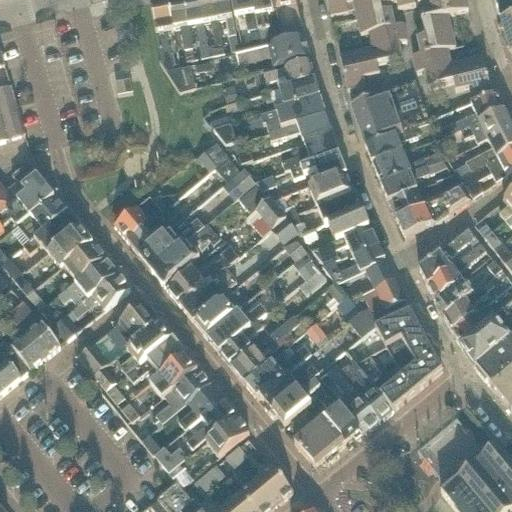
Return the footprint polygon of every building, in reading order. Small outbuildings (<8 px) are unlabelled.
[(196,66),(189,30),(183,0),(180,0),(168,2),(174,33),(182,32),(189,68),(196,66)] [(212,62),(204,28),(198,0),(183,0),(189,30),(197,29),(204,64),(212,62)] [(226,59),(219,25),(213,0),(198,0),(204,28),(212,27),(219,61),(226,59)] [(238,56),(239,54),(229,0),(213,0),(219,25),(226,24),(233,57),(238,56)] [(256,55),(264,53),(253,0),(232,0),(236,20),(246,18),(250,35),(251,35),(256,55)] [(267,17),(276,15),(272,0),(253,0),(264,53),(273,51),(268,32),(270,32),(267,17)] [(306,43),(298,9),(296,0),(274,0),(278,17),(288,15),(291,30),(281,32),(285,48),(306,43)] [(364,4),(364,3),(363,0),(327,0),(332,20),(350,16),(348,8),(355,6),(364,4)] [(382,8),(381,8),(379,0),(375,0),(364,3),(364,4),(355,6),(362,39),(371,37),(370,36),(396,30),(392,13),(384,15),(382,8)] [(415,1),(414,1),(414,0),(379,0),(381,8),(382,8),(397,5),(399,13),(417,9),(415,1)] [(470,14),(466,0),(439,0),(440,2),(432,4),(436,20),(449,17),(449,19),(470,14)] [(495,0),(498,8),(508,6),(506,0),(495,0)] [(501,19),(511,16),(511,0),(506,0),(508,6),(498,8),(501,19)] [(174,35),(174,33),(168,2),(151,6),(163,65),(161,66),(168,77),(171,76),(170,75),(174,74),(167,37),(174,35)] [(457,52),(449,19),(449,17),(436,20),(423,23),(427,40),(419,42),(423,58),(423,59),(449,53),(457,52)] [(511,21),(502,25),(511,57),(511,21)] [(400,47),(408,45),(404,28),(396,30),(370,36),(371,37),(374,52),(375,52),(379,69),(404,64),(400,47)] [(311,63),(306,45),(306,43),(285,48),(273,51),(264,53),(256,55),(238,60),(241,70),(274,62),(276,72),(311,63)] [(381,78),(379,69),(375,52),(374,52),(341,60),(349,94),(367,90),(365,81),(381,78)] [(451,69),(452,69),(449,53),(423,59),(423,58),(414,60),(418,77),(427,76),(430,92),(455,86),(451,69)] [(475,99),(493,95),(485,61),(452,69),(451,69),(455,86),(457,94),(473,91),(475,99)] [(291,92),(317,85),(312,67),(265,79),(268,88),(288,83),(291,92)] [(181,96),(198,92),(193,71),(174,74),(170,75),(171,76),(168,77),(181,96)] [(120,99),(134,97),(132,83),(117,86),(120,99)] [(281,115),(322,102),(317,85),(291,92),(282,95),(285,108),(277,110),(278,116),(281,115)] [(403,137),(412,133),(419,131),(429,127),(426,116),(416,87),(389,96),(390,97),(397,120),(403,137)] [(0,106),(4,120),(20,115),(13,92),(0,95),(0,106)] [(397,120),(390,97),(389,96),(353,109),(361,132),(397,120)] [(467,132),(506,116),(498,98),(472,108),(477,118),(461,125),(465,133),(467,132)] [(302,128),(327,120),(322,102),(281,115),(278,116),(262,121),(264,128),(266,127),(270,138),(302,128)] [(11,144),(27,139),(20,115),(4,120),(11,144)] [(479,148),(489,143),(511,132),(511,129),(506,116),(465,133),(462,134),(466,144),(475,140),(479,148)] [(0,146),(11,144),(4,120),(0,121),(0,146)] [(216,134),(231,129),(233,129),(230,120),(214,125),(215,128),(212,129),(216,134)] [(306,147),(333,137),(327,120),(302,128),(270,138),(273,146),(288,142),(288,144),(303,139),(306,147)] [(367,150),(403,137),(397,120),(361,132),(367,150)] [(229,150),(238,147),(231,129),(216,134),(229,150)] [(374,167),(403,156),(399,147),(415,142),(422,139),(419,131),(412,133),(403,137),(367,150),(374,167)] [(474,177),(511,155),(511,132),(489,143),(494,154),(469,166),(474,177)] [(444,158),(457,152),(451,139),(437,145),(444,158)] [(298,173),(340,157),(334,140),(307,150),(310,158),(295,164),(298,173)] [(216,174),(230,162),(231,161),(224,153),(210,165),(205,158),(203,160),(209,167),(194,180),(200,187),(216,174)] [(498,188),(511,178),(511,155),(474,177),(461,184),(475,204),(485,197),(479,188),(492,179),(498,188)] [(243,168),(254,164),(252,157),(241,161),(243,168)] [(347,175),(340,158),(340,157),(298,173),(292,175),(296,184),(319,176),(322,185),(347,175)] [(424,164),(408,170),(404,160),(376,172),(383,189),(427,171),(424,164)] [(232,185),(241,177),(230,162),(216,174),(229,187),(232,185)] [(415,185),(430,179),(427,171),(383,189),(390,205),(419,195),(415,185)] [(246,174),(241,177),(232,185),(245,199),(257,189),(252,182),(252,181),(246,174)] [(354,193),(348,178),(323,187),(311,192),(317,208),(354,193)] [(19,205),(14,209),(0,191),(0,239),(5,235),(3,231),(13,223),(19,230),(26,225),(56,201),(38,180),(23,192),(20,188),(11,195),(19,205)] [(272,182),(259,187),(265,195),(279,190),(275,181),(272,182)] [(456,181),(438,188),(443,196),(445,201),(461,191),(456,181)] [(258,190),(241,205),(253,219),(258,214),(264,208),(269,204),(258,190)] [(448,222),(472,206),(461,191),(445,201),(443,202),(445,205),(398,224),(407,243),(437,230),(435,225),(433,220),(445,215),(448,222)] [(438,198),(423,204),(419,195),(390,205),(398,224),(445,205),(443,202),(440,203),(438,198)] [(335,225),(363,213),(357,198),(319,213),(325,228),(326,229),(335,225)] [(507,226),(511,222),(511,199),(506,205),(511,211),(501,219),(507,226)] [(33,246),(69,217),(56,201),(26,225),(19,230),(33,246)] [(281,215),(271,202),(269,204),(264,208),(258,214),(262,219),(251,229),(257,237),(260,234),(262,235),(270,228),(274,233),(288,222),(281,215)] [(153,227),(164,218),(151,203),(141,212),(140,212),(116,231),(117,232),(129,246),(153,227)] [(291,222),(299,219),(295,209),(281,215),(288,222),(288,223),(291,222)] [(172,212),(164,218),(153,227),(129,246),(141,261),(165,242),(187,224),(189,221),(184,214),(178,219),(172,212)] [(370,231),(368,225),(363,213),(335,225),(326,229),(325,228),(322,230),(325,238),(341,232),(346,242),(370,231)] [(51,258),(81,232),(69,217),(33,246),(26,252),(32,259),(44,249),(51,258)] [(303,228),(299,219),(291,222),(295,231),(303,228)] [(206,232),(199,223),(191,229),(187,224),(165,242),(141,261),(153,275),(200,237),(206,232)] [(285,250),(299,239),(287,224),(273,235),(285,250)] [(487,228),(480,234),(486,242),(487,243),(494,237),(487,228)] [(355,261),(379,250),(370,231),(346,242),(319,253),(323,262),(349,250),(354,258),(355,261)] [(64,273),(66,271),(94,248),(81,232),(51,258),(64,273)] [(429,291),(481,248),(470,234),(421,273),(420,274),(429,291)] [(199,243),(202,240),(200,237),(153,275),(166,291),(197,265),(191,258),(203,248),(199,243)] [(496,255),(504,249),(503,249),(494,237),(487,243),(496,255)] [(298,267),(309,258),(298,246),(286,253),(298,267)] [(79,286),(107,263),(94,248),(66,271),(79,286)] [(459,280),(488,256),(481,248),(429,291),(437,307),(463,285),(459,280)] [(506,268),(511,263),(511,258),(504,249),(496,255),(506,268)] [(351,283),(387,266),(379,250),(355,261),(359,270),(346,277),(341,277),(338,269),(328,274),(337,286),(339,289),(349,284),(351,283)] [(233,267),(241,261),(232,251),(225,257),(233,267)] [(0,265),(4,271),(10,265),(0,252),(0,265)] [(308,285),(320,275),(313,265),(310,261),(310,260),(309,258),(298,267),(295,270),(308,285)] [(10,265),(4,271),(17,286),(23,280),(28,276),(15,261),(10,265)] [(87,306),(120,279),(107,263),(79,286),(57,304),(60,308),(63,305),(66,308),(72,303),(79,312),(87,306)] [(503,275),(496,266),(495,265),(489,271),(497,280),(503,275)] [(397,287),(396,285),(387,266),(351,283),(353,287),(357,285),(358,289),(371,283),(376,294),(377,296),(397,287)] [(182,310),(211,286),(221,278),(215,271),(201,282),(194,273),(168,294),(182,310)] [(193,324),(223,300),(238,287),(227,273),(221,278),(211,286),(182,310),(193,324)] [(320,275),(308,285),(300,291),(307,300),(327,283),(320,275)] [(0,277),(0,296),(9,289),(0,277)] [(107,315),(133,294),(120,279),(87,306),(79,312),(74,316),(80,324),(100,307),(107,315)] [(23,280),(17,286),(28,300),(34,295),(23,280)] [(445,321),(476,296),(465,283),(463,285),(437,307),(445,321)] [(340,308),(348,301),(339,289),(337,286),(328,294),(340,308)] [(373,320),(406,305),(397,287),(377,296),(382,307),(373,311),(374,314),(371,316),(373,320)] [(472,312),(489,298),(483,291),(476,296),(445,321),(454,336),(476,319),(472,312)] [(42,315),(48,310),(35,296),(29,301),(42,315)] [(17,314),(6,300),(0,304),(0,307),(46,365),(62,352),(25,308),(17,314)] [(379,330),(412,316),(406,305),(373,320),(368,322),(364,316),(350,327),(363,342),(379,330)] [(231,322),(240,314),(241,314),(235,306),(223,316),(218,309),(196,327),(208,341),(231,322)] [(32,376),(46,365),(0,307),(0,321),(19,344),(11,351),(18,359),(32,376)] [(132,352),(140,346),(161,329),(145,309),(116,332),(132,352)] [(61,326),(49,311),(48,310),(42,315),(55,331),(61,326)] [(259,325),(269,317),(262,310),(246,323),(240,314),(231,322),(208,341),(220,357),(255,329),(259,325)] [(511,344),(511,310),(492,326),(462,351),(475,370),(477,373),(511,344)] [(299,311),(269,337),(278,347),(308,321),(299,311)] [(412,316),(376,334),(387,352),(421,333),(412,316)] [(488,320),(480,327),(476,319),(454,336),(462,351),(492,326),(488,320)] [(74,342),(62,327),(52,335),(64,350),(74,342)] [(139,373),(174,344),(161,329),(140,346),(146,354),(133,365),(139,373)] [(248,346),(261,336),(255,329),(220,357),(233,372),(255,354),(248,346)] [(421,333),(387,352),(395,366),(411,358),(418,371),(436,361),(421,333)] [(262,361),(275,351),(269,343),(255,354),(233,372),(246,388),(268,369),(262,361)] [(162,380),(187,360),(174,344),(139,373),(135,376),(141,383),(155,372),(162,380)] [(511,344),(477,373),(479,375),(493,391),(511,375),(511,344)] [(110,369),(95,351),(94,350),(93,351),(94,352),(91,354),(90,353),(80,362),(96,381),(106,373),(110,369)] [(313,359),(306,350),(296,358),(291,352),(247,389),(258,403),(295,373),(299,369),(300,370),(313,359)] [(418,396),(444,375),(436,361),(418,371),(411,358),(395,366),(405,380),(418,396)] [(0,402),(32,376),(18,359),(0,373),(0,402)] [(175,395),(199,375),(187,360),(162,380),(152,389),(165,404),(169,400),(175,395)] [(381,426),(340,377),(336,371),(329,376),(357,410),(350,416),(368,438),(381,426)] [(377,394),(370,400),(348,371),(340,377),(381,426),(395,415),(377,394)] [(108,397),(115,391),(118,388),(106,373),(96,381),(108,397)] [(305,377),(301,381),(295,373),(258,403),(259,404),(263,401),(269,409),(266,412),(271,418),(311,385),(305,377)] [(191,408),(212,391),(199,375),(169,400),(176,408),(159,422),(165,429),(191,408)] [(511,413),(511,411),(511,375),(493,391),(511,413)] [(388,377),(373,389),(377,394),(395,415),(418,396),(405,380),(396,387),(388,377)] [(307,400),(322,388),(316,381),(312,385),(311,385),(271,418),(276,424),(279,421),(286,430),(292,426),(298,420),(307,413),(313,408),(307,400)] [(122,413),(129,407),(116,392),(115,391),(108,397),(122,413)] [(212,391),(191,408),(196,415),(185,425),(191,432),(203,423),(225,406),(212,391)] [(364,440),(347,419),(332,400),(324,406),(332,416),(325,422),(347,449),(355,442),(358,446),(364,440)] [(236,420),(225,406),(203,423),(209,430),(197,440),(203,447),(236,420)] [(141,422),(129,407),(122,413),(133,428),(141,422)] [(325,422),(319,428),(307,413),(298,420),(335,464),(341,459),(338,456),(347,449),(325,422)] [(329,469),(335,464),(298,420),(292,426),(296,430),(295,431),(303,441),(296,447),(318,473),(326,466),(329,469)] [(221,463),(251,438),(238,422),(216,440),(208,447),(221,463)] [(143,445),(152,438),(146,431),(137,438),(143,445)] [(153,456),(160,451),(152,441),(145,446),(153,456)] [(511,511),(511,458),(503,447),(442,497),(454,511),(511,511)] [(189,462),(182,452),(172,461),(166,453),(156,462),(169,478),(189,462)] [(242,467),(249,462),(241,452),(234,457),(242,467)] [(236,473),(242,467),(234,457),(228,463),(236,473)] [(218,488),(227,480),(219,470),(209,478),(218,488)] [(193,484),(182,471),(172,479),(175,484),(182,479),(189,487),(193,484)] [(294,496),(291,493),(273,472),(257,485),(279,511),(295,498),(294,496)] [(204,499),(218,488),(209,478),(196,489),(204,499)] [(182,492),(189,487),(182,479),(175,484),(179,488),(182,492)] [(252,511),(277,511),(279,511),(257,485),(241,498),(252,511)] [(198,511),(182,492),(179,488),(160,505),(165,511),(198,511)] [(226,511),(252,511),(241,498),(226,511)]
